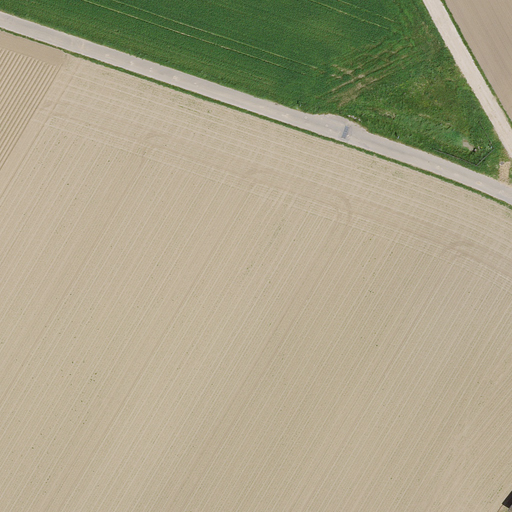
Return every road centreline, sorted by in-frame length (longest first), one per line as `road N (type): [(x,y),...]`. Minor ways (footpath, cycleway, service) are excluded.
road 1 (track): [(0,20),(407,151),(511,199)]
road 2 (track): [(511,142),(429,0)]
